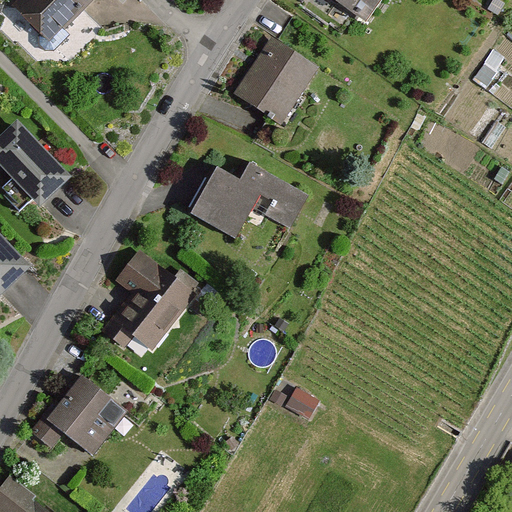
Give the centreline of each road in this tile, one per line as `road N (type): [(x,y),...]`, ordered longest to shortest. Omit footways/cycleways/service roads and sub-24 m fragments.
road 1 (residential): [(0,424),(97,247),(253,0)]
road 2 (tertiary): [(511,400),(445,511)]
